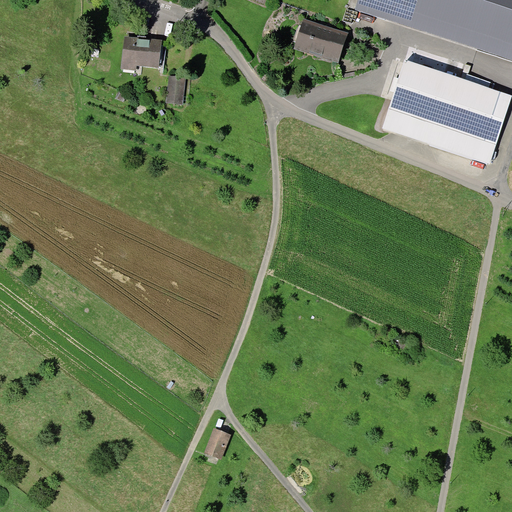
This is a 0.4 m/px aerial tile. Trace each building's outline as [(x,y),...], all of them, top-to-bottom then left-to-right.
[(511,0),(360,0),(356,12),(511,60),(511,0)] [(357,39),(306,21),(294,55),(345,73),(357,39)] [(166,43),(129,39),(126,66),(164,69),(166,43)] [(511,115),(511,95),(410,62),(387,132),(495,167),(511,115)] [(187,78),(171,77),(168,106),(184,108),(187,78)] [(119,89),(116,98),(123,101),(127,93),(119,89)] [(212,430),(203,455),(223,462),(232,437),(212,430)]
